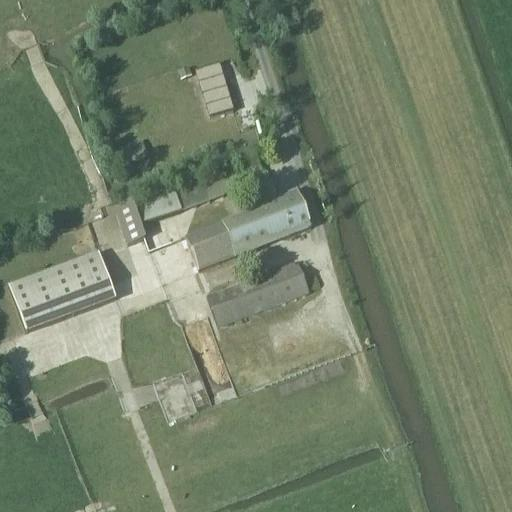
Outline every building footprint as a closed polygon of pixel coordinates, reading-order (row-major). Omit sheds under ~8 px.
[(121,167),(145,161),(141,143),(117,150),(121,167)] [(141,227),(240,194),(235,178),(176,198),(174,193),(134,206),(141,227)] [(279,202),(271,182),(240,194),(248,213),(220,224),(221,225),(185,239),(198,274),(234,260),(234,261),(308,232),(294,196),(279,202)] [(132,204),(114,209),(125,247),(144,242),(132,204)] [(98,255),(7,289),(24,336),(116,303),(98,255)] [(218,330),(308,297),(296,265),(206,298),(218,330)]
